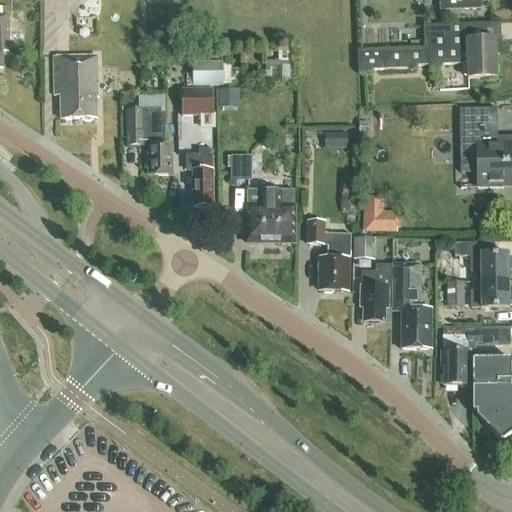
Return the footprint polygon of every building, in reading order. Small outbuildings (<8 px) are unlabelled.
[(439,0),(440,12),(480,11),(479,1),(483,1),(483,0),(439,0)] [(0,8),(0,70),(2,70),(2,54),(8,53),(7,8),(0,8)] [(427,53),(384,54),(358,55),(358,74),(370,74),(370,72),(412,71),(412,68),(468,66),(468,81),(496,80),(495,41),(481,41),(481,25),(426,27),(427,53)] [(60,122),(82,122),(83,124),(91,124),(92,122),(95,122),(95,100),(97,100),(96,58),(54,59),(54,98),(60,97),(60,122)] [(222,88),(222,64),(193,64),(193,88),(222,88)] [(181,92),(181,117),(202,117),(202,105),(213,105),(213,92),(181,92)] [(247,92),(246,109),(266,109),(266,92),(247,92)] [(511,138),(496,138),(496,110),(459,111),(460,174),(475,174),(475,190),(511,189),(511,138)] [(149,178),(171,177),(170,148),(165,148),(164,115),(147,115),(147,112),(127,112),(128,147),(148,147),(149,178)] [(347,151),(347,136),(325,136),(325,150),(347,151)] [(193,210),(213,209),(212,151),(198,152),(198,157),(185,157),(185,173),(193,173),(193,210)] [(230,158),(231,182),(250,182),(250,158),(230,158)] [(294,245),(295,209),(294,209),(294,194),(248,193),(248,209),(247,209),(246,245),(294,245)] [(350,279),(351,237),(324,236),(324,225),(307,225),(307,247),(328,247),(328,260),(320,260),(320,292),(348,292),(348,279),(350,279)] [(374,240),(353,240),(353,262),(374,262),(374,240)] [(470,275),(477,276),(477,285),(508,284),(508,273),(511,272),(511,260),(508,261),(508,257),(478,257),(477,246),(454,246),(454,259),(470,259),(470,275)] [(432,312),(420,312),(420,266),(392,266),(391,314),(402,314),(401,351),(432,351),(432,312)] [(385,289),(385,280),(390,280),(390,267),(375,267),(375,274),(362,274),(361,306),(364,306),(364,325),(384,326),(385,311),(389,311),(390,289),(385,289)] [(446,309),(463,309),(463,284),(446,284),(446,309)] [(477,285),(477,294),(470,296),(471,311),(482,310),(483,312),(509,311),(509,307),(511,307),(511,295),(509,295),(508,284),(477,285)] [(468,353),(468,347),(501,347),(501,333),(460,333),(460,338),(443,338),(443,353),(441,354),(441,369),(444,369),(444,388),(469,388),(469,354),(468,353)] [(500,445),(511,434),(511,418),(511,390),(510,390),(510,362),(472,362),(473,414),(477,414),(477,419),(500,445)]
